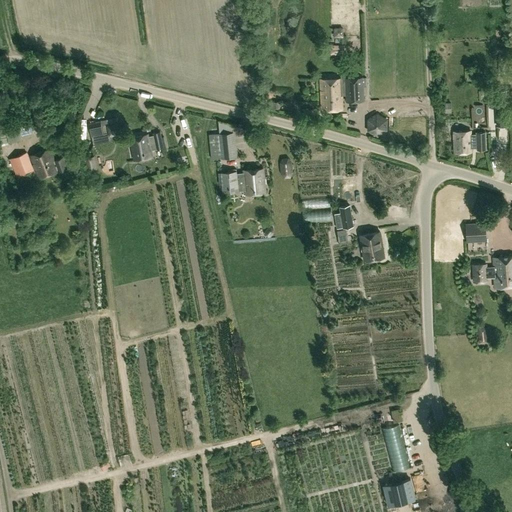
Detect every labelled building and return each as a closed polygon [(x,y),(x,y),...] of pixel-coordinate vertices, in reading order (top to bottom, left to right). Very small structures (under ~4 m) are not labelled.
[(329,54),(347,55),(347,45),(330,44),(329,54)] [(364,100),(363,77),(320,79),(321,110),(342,109),(342,93),(346,93),(346,101),(364,100)] [(492,89),(485,89),(486,128),(494,127),(492,89)] [(495,91),(496,126),(511,125),(510,91),(495,91)] [(374,109),(362,123),(376,135),(385,125),(381,122),(384,118),(374,109)] [(100,121),(88,123),(92,145),(110,141),(109,135),(120,133),(118,121),(117,122),(116,118),(100,121)] [(9,142),(34,135),(31,123),(18,127),(19,128),(6,132),(9,142)] [(164,148),(164,146),(166,146),(164,136),(161,137),(160,131),(152,133),(153,135),(148,136),(148,134),(130,138),(134,160),(152,156),(151,150),(164,148)] [(476,131),(476,134),(471,134),(471,131),(453,131),(454,152),(472,151),(471,148),(477,148),(477,150),(486,150),(486,131),(476,131)] [(209,134),(211,159),(235,157),(232,132),(209,134)] [(31,156),(40,178),(68,167),(64,156),(54,160),(50,148),(31,156)] [(17,177),(34,170),(26,152),(10,159),(17,177)] [(85,158),(88,171),(97,168),(94,156),(85,158)] [(281,158),(279,164),(280,173),(284,178),(291,178),(293,172),(292,161),(289,157),(281,158)] [(246,194),(266,192),(263,168),(244,170),(244,172),(237,173),(237,170),(221,172),(223,192),(239,191),(239,190),(246,190),(246,194)] [(354,226),(350,204),(339,206),(343,228),(354,226)] [(329,211),(302,211),(302,218),(329,219),(329,211)] [(466,242),(487,240),(485,221),(465,222),(466,242)] [(347,240),(345,228),(337,230),(339,241),(347,240)] [(384,257),(380,231),(360,235),(364,260),(384,257)] [(511,286),(511,255),(493,257),(493,266),(494,274),(495,287),(511,286)] [(474,282),(487,281),(486,275),(494,274),(493,266),(486,267),(486,264),(472,265),(474,282)] [(392,410),(394,422),(400,421),(398,409),(392,410)] [(330,430),(343,426),(342,420),(328,424),(330,430)] [(397,423),(382,425),(389,468),(403,466),(397,423)] [(409,481),(383,488),(387,507),(414,501),(409,481)]
